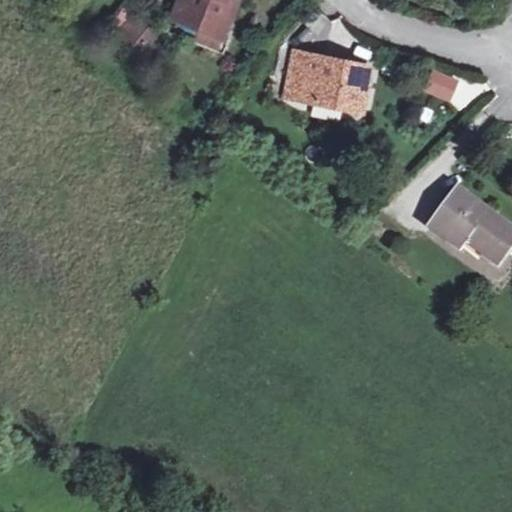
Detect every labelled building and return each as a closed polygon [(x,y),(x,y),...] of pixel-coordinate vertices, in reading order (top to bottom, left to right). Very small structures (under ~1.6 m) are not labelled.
[(200,30),(224,38),(238,3),(229,0),(181,0),(174,21),(200,30)] [(138,51),(154,32),(137,18),(121,37),(138,51)] [(220,48),(224,38),(200,30),(196,40),(220,48)] [(161,38),(154,32),(138,51),(145,57),(161,38)] [(288,97),(303,100),(312,58),(297,55),(288,97)] [(312,58),(303,100),(321,104),(322,100),(330,101),(338,101),(343,108),(364,113),(372,69),(312,58)] [(501,268),(511,251),(511,226),(461,189),(433,229),(463,252),(469,244),(501,268)]
